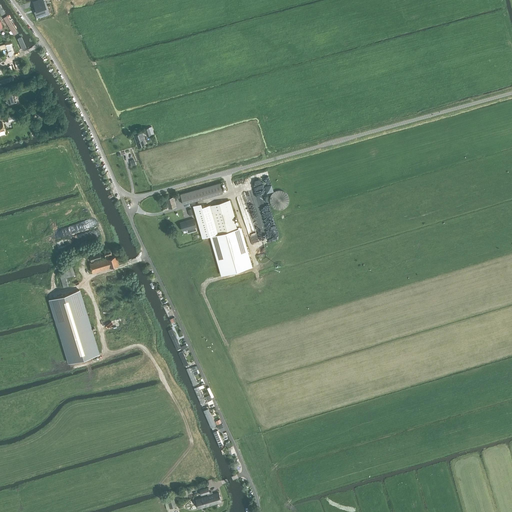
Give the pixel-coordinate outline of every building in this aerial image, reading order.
[(43,0),(38,0),(33,2),(36,11),(34,11),(36,16),(37,16),(44,13),(45,13),(45,12),(45,11),(44,8),(46,7),(43,0)] [(8,15),(3,18),(15,38),(20,35),(8,15)] [(22,36),(17,38),(22,50),(28,48),(22,36)] [(16,75),(0,80),(0,83),(17,78),(16,75)] [(8,104),(15,103),(12,95),(6,97),(8,104)] [(134,135),(138,146),(145,143),(141,132),(134,135)] [(220,183),(180,194),(183,204),(222,193),(220,183)] [(272,184),(264,186),(266,193),(274,191),(272,184)] [(167,203),(169,208),(176,206),(173,197),(166,199),(167,203)] [(218,234),(237,229),(229,200),(210,206),(218,234)] [(197,227),(195,220),(181,223),(183,231),(191,229),(192,232),(197,231),(196,227),(197,227)] [(210,236),(221,275),(252,266),(241,227),(237,229),(218,234),(210,236)] [(106,256),(107,258),(90,264),(93,273),(119,265),(116,256),(111,257),(110,255),(112,254),(110,250),(104,252),(105,256),(106,256)] [(91,262),(101,259),(100,253),(90,256),(91,262)] [(64,272),(59,273),(61,279),(63,287),(68,286),(66,277),(75,274),(72,266),(63,269),(64,272)] [(52,308),(57,324),(61,338),(69,362),(99,353),(91,326),(82,296),(80,293),(80,290),(49,299),(52,308)] [(172,328),(167,330),(177,350),(181,348),(172,328)] [(183,351),(178,353),(184,367),(189,364),(183,351)] [(190,367),(185,369),(193,386),(198,384),(192,371),(191,368),(190,367)] [(199,386),(194,388),(201,404),(206,402),(199,386)] [(208,408),(203,410),(211,428),(216,425),(208,408)] [(218,430),(214,432),(220,446),(223,444),(218,430)] [(219,492),(213,494),(212,491),(210,492),(208,487),(199,490),(201,495),(207,493),(208,496),(196,499),(198,508),(221,502),(219,492)] [(167,509),(176,507),(174,499),(164,501),(167,509)]
